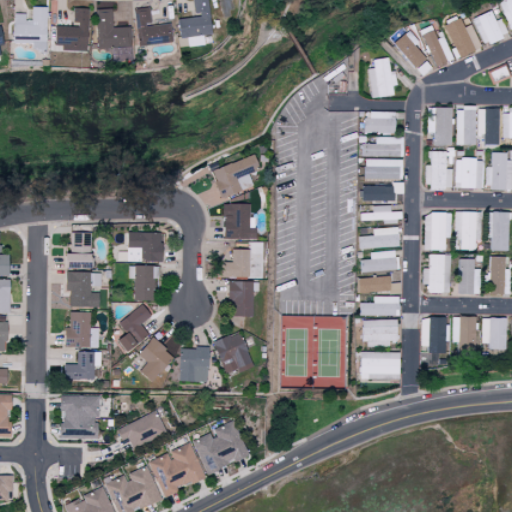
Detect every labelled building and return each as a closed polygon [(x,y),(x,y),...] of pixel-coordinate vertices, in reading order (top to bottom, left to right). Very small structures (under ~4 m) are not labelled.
[(212,34),(208,0),(192,0),(194,16),(178,17),(180,38),(187,37),(188,46),(204,45),(203,35),(212,34)] [(33,43),(33,49),(47,49),(48,7),(32,6),(32,20),(25,20),(25,14),(14,13),(14,43),(33,43)] [(88,49),(88,8),(75,7),(75,26),(56,25),(55,49),(88,49)] [(136,45),(169,44),(168,23),(150,25),(149,7),(134,8),(136,45)] [(112,9),(96,9),(97,47),(130,47),(130,27),(112,27),(112,9)] [(489,21),(485,11),(467,18),(478,45),(502,35),(496,18),(489,21)] [(467,24),(458,27),(455,18),(439,24),(449,51),(450,51),(452,57),(476,48),(467,24)] [(431,39),(427,30),(416,35),(430,67),(448,59),(438,36),(431,39)] [(400,32),(387,43),(417,76),(430,65),(400,32)] [(368,59),(369,68),(363,69),(367,98),(388,95),(387,85),(395,84),(393,72),(384,73),(382,57),(368,59)] [(448,145),(449,108),(425,107),(424,132),(429,133),(429,145),(448,145)] [(511,138),(511,107),(505,107),(505,113),(499,113),(498,138),(511,138)] [(453,144),(471,145),(472,108),(454,108),(453,144)] [(494,145),(495,109),(475,108),(474,135),(479,136),(479,144),(494,145)] [(360,118),(360,132),(384,133),(385,121),(392,122),(392,112),(366,111),(366,118),(360,118)] [(398,157),(398,137),(372,136),(371,144),(358,144),(358,156),(398,157)] [(422,189),(448,190),(448,166),(451,166),(451,151),(426,151),(426,165),(422,165),(422,189)] [(453,159),(452,188),(507,190),(508,160),(502,160),(502,153),(486,152),(486,160),(453,159)] [(211,170),(221,198),(253,187),(249,174),(259,170),(254,155),(211,170)] [(249,203),(223,204),(224,239),(256,238),(256,227),(250,227),(249,203)] [(452,249),(472,250),(472,242),(481,242),(482,212),(453,212),(452,249)] [(505,251),(506,212),(484,212),(483,250),(505,251)] [(448,236),(448,213),(419,213),(419,250),(444,250),(444,236),(448,236)] [(370,236),(355,236),(355,248),(395,247),(395,227),(370,228),(370,236)] [(93,233),(71,232),(70,254),(67,253),(67,267),(91,268),(93,233)] [(161,262),(162,232),(127,232),(126,261),(161,262)] [(11,254),(1,254),(1,245),(0,244),(0,275),(11,276),(11,254)] [(249,278),(249,263),(256,263),(255,249),(232,250),(232,262),(222,262),(222,278),(249,278)] [(357,271),(395,270),(395,251),(368,252),(368,259),(357,259),(357,271)] [(448,254),(425,254),(424,282),(425,282),(425,292),(447,293),(448,254)] [(501,257),(486,256),(484,294),(499,295),(501,257)] [(473,259),(455,259),(454,293),(479,294),(479,275),(472,274),(473,259)] [(134,301),(154,300),(154,278),(159,278),(158,266),(128,266),(129,279),(134,279),(134,301)] [(89,272),(65,272),(64,290),(69,291),(69,307),(99,307),(99,293),(88,293),(89,272)] [(100,285),(100,274),(90,273),(89,285),(100,285)] [(354,293),(397,292),(397,282),(386,283),(386,276),(353,278),(354,293)] [(10,280),(0,279),(0,309),(10,310),(10,280)] [(232,316),(253,316),(252,281),(228,282),(228,301),(231,301),(232,316)] [(159,328),(143,305),(118,322),(126,334),(118,340),(126,351),(159,328)] [(98,347),(98,328),(89,328),(89,312),(69,312),(68,328),(65,328),(64,346),(98,347)] [(450,316),(450,342),(457,342),(457,357),(473,358),(473,317),(450,316)] [(425,346),(425,354),(443,353),(443,317),(418,318),(418,346),(425,346)] [(480,318),(480,343),(486,343),(486,350),(503,350),(503,318),(480,318)] [(359,342),(395,341),(395,320),(358,320),(359,342)] [(253,366),(240,332),(213,342),(225,373),(237,369),(238,372),(253,366)] [(139,371),(151,382),(174,358),(153,337),(137,354),(146,363),(139,371)] [(180,347),(179,381),(208,382),(209,348),(180,347)] [(64,364),(63,379),(93,380),(94,366),(100,366),(100,352),(76,351),(76,365),(64,364)] [(395,353),(356,352),(355,373),(395,374),(395,353)] [(0,383),(8,383),(7,369),(0,368),(0,383)] [(12,394),(0,394),(0,429),(9,429),(9,409),(12,409),(12,394)] [(98,396),(61,396),(61,438),(98,438),(98,396)] [(165,434),(157,412),(116,428),(121,441),(128,438),(131,447),(165,434)] [(211,430),(213,433),(194,440),(206,473),(249,457),(235,421),(211,430)] [(162,496),(205,479),(191,443),(169,451),(170,453),(149,461),(162,496)] [(134,511),(161,502),(147,467),(126,475),(105,483),(116,511),(134,511)] [(10,475),(0,475),(0,499),(11,499),(10,475)] [(64,506),(66,511),(114,511),(103,487),(83,495),(84,497),(64,506)]
